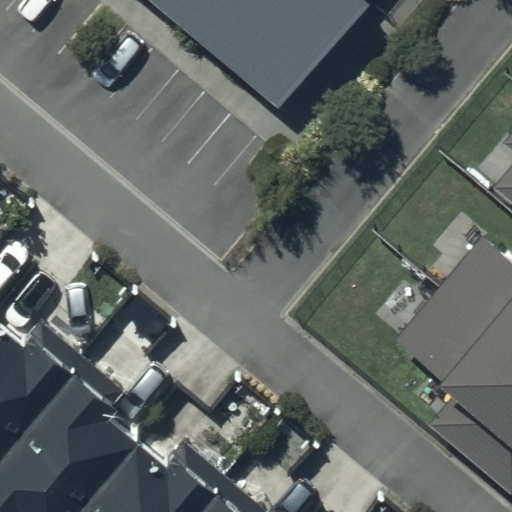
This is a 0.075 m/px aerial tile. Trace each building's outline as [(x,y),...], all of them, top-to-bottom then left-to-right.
[(163,0),(277,96),(357,0),(163,0)] [(511,122),(501,135),(511,145),(511,156),(494,177),(511,192),(511,122)] [(511,254),(484,230),(396,333),(456,385),(430,415),(511,485),(511,254)] [(0,441),(80,347),(41,315),(25,334),(0,312),(0,441)] [(80,347),(0,441),(0,491),(24,511),(62,511),(138,424),(107,398),(121,381),(80,347)] [(186,511),(224,468),(184,434),(170,451),(138,424),(62,511),(186,511)] [(224,468),(186,511),(258,511),(266,503),(224,468)]
